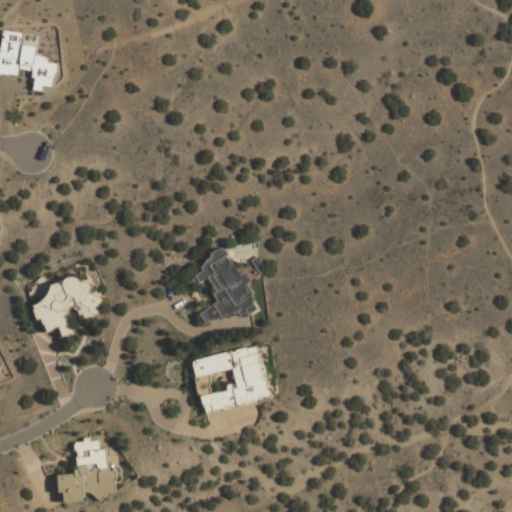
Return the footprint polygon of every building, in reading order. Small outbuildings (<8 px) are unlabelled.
[(0,74),(18,76),(19,69),(34,71),(32,90),(42,91),(43,86),(53,87),(55,62),(47,62),(48,56),(35,55),(36,46),(21,44),(22,32),(3,30),(1,50),(0,49),(0,74)] [(205,321),(252,312),(256,309),(252,302),(249,290),(245,284),(246,283),(223,246),(210,254),(211,258),(202,264),(204,271),(190,279),(194,286),(206,279),(209,278),(213,286),(217,302),(200,313),(205,321)] [(74,333),(69,314),(70,309),(90,317),(96,315),(103,299),(88,293),(91,285),(73,277),(52,283),(44,301),(33,304),(37,318),(43,321),(47,332),(60,328),(62,336),(74,333)] [(193,357),(202,411),(270,400),(261,346),(193,357)] [(74,441),(77,473),(57,475),(59,493),(63,493),(64,502),(84,500),(83,497),(114,493),(110,449),(100,450),(99,440),(89,441),(88,440),(74,441)]
